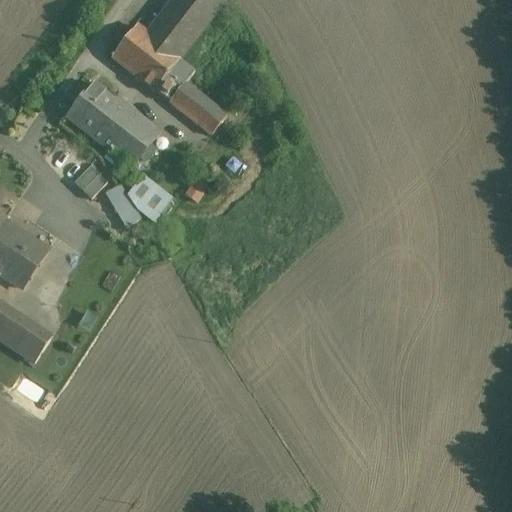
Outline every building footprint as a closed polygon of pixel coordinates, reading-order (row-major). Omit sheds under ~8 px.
[(137,28),(112,59),(155,93),(156,92),(212,137),(227,119),(186,85),(195,74),(180,62),(224,4),(218,0),(175,0),(148,36),(137,28)] [(157,135),(93,86),(67,120),(125,166),(116,177),(133,190),(128,197),(136,210),(154,225),(173,200),(132,169),(157,135)] [(91,167),(75,183),(92,200),(108,185),(91,167)] [(196,184),(187,198),(197,204),(205,191),(196,184)] [(0,216),(0,279),(1,277),(22,291),(48,253),(4,224),(6,221),(0,216)] [(53,339),(0,304),(0,341),(35,365),(53,339)]
